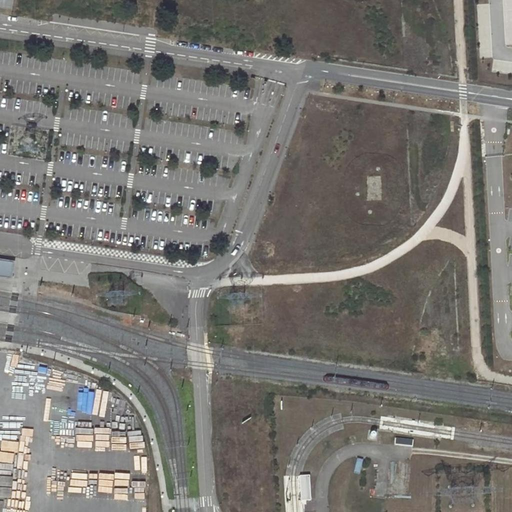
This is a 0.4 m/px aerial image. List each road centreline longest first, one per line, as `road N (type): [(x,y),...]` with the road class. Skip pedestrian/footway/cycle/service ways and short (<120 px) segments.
road 1 (unclassified): [(302,69),(0,25)]
road 2 (residential): [(209,273),(195,307),(206,500)]
road 3 (residential): [(209,273),(239,238),(302,69)]
road 4 (residential): [(0,242),(209,273)]
road 5 (unclassified): [(302,69),(511,99)]
